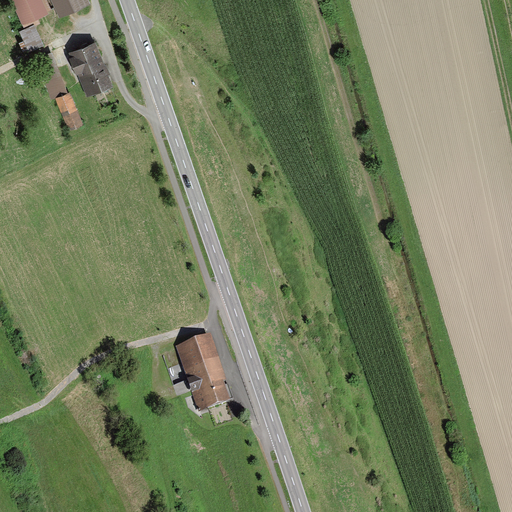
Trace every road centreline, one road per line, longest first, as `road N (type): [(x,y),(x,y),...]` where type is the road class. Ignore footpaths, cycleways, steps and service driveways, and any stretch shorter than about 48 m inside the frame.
road 1 (secondary): [(126,0),(302,511)]
road 2 (track): [(315,0),(377,223)]
road 3 (track): [(483,0),(511,124)]
